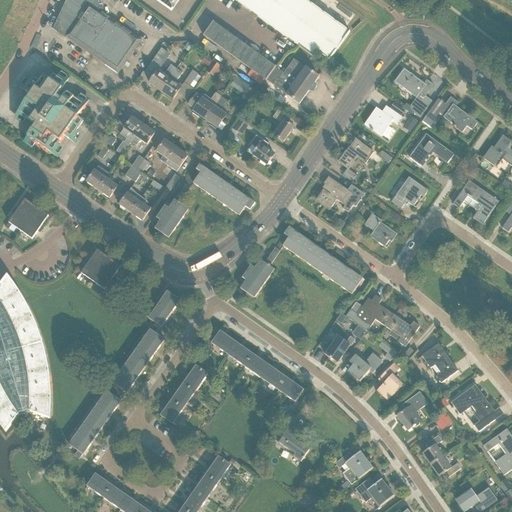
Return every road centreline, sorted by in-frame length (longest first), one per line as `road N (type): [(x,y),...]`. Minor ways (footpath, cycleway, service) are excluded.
road 1 (unclassified): [(438,511),(366,420),(314,373),(212,307)]
road 2 (residential): [(281,200),(132,96),(109,106),(55,189)]
road 3 (secondary): [(281,200),(385,49),(405,34)]
road 4 (residential): [(134,423),(184,457),(156,500),(103,465),(119,442)]
road 5 (residential): [(511,400),(468,343),(392,278)]
road 6 (secondary): [(202,270),(177,269),(55,189)]
road 7 (residential): [(511,269),(431,220),(392,278)]
road 8 (residential): [(134,423),(212,307)]
road 9 (residential): [(392,278),(281,200)]
road 10 (secondary): [(511,101),(432,38),(405,34)]
